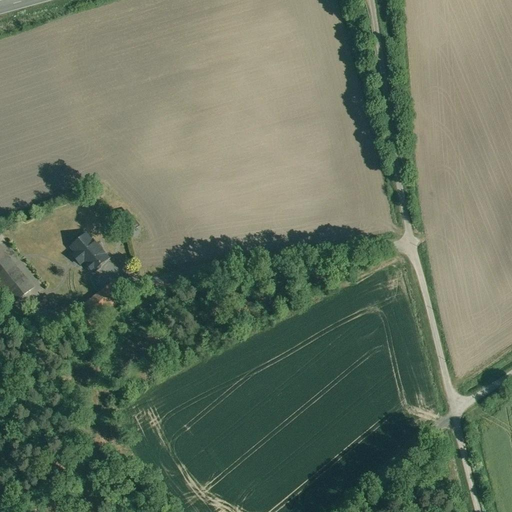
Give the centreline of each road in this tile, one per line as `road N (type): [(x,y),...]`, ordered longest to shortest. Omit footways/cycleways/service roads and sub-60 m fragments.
road 1 (unclassified): [(458,411),(400,211),(370,0)]
road 2 (track): [(337,511),(458,411)]
